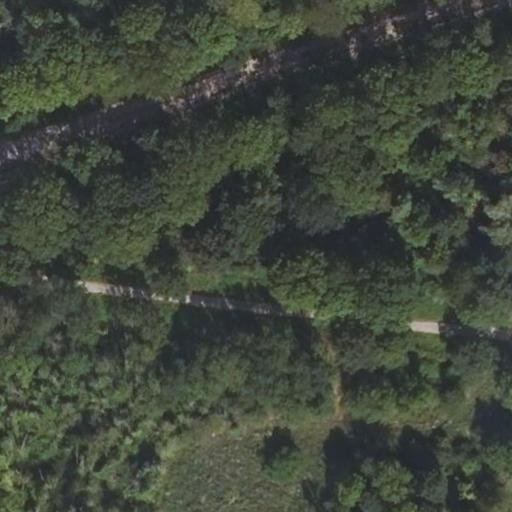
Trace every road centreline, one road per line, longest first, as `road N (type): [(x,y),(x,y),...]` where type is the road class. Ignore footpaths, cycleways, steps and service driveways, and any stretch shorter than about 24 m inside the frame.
road 1 (track): [(511,335),(0,275)]
road 2 (track): [(0,143),(478,0)]
